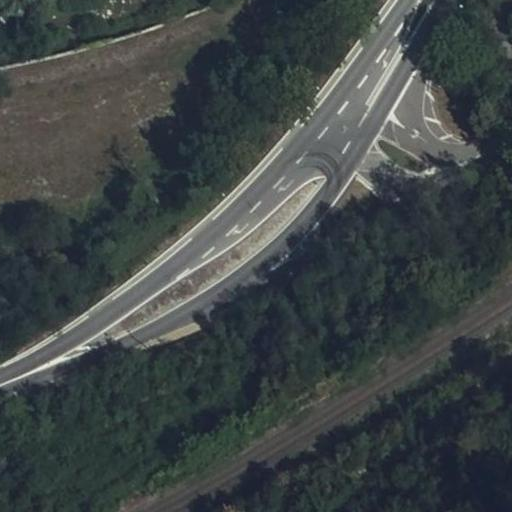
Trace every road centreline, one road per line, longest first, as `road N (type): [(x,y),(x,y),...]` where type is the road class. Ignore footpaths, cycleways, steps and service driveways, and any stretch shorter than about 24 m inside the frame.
road 1 (tertiary): [(32,371),(70,366),(227,286),(284,242),(358,155)]
road 2 (tertiary): [(315,130),(211,243),(32,371)]
road 3 (unclassified): [(358,155),(427,183),(483,164)]
road 4 (tertiary): [(383,112),(448,0)]
